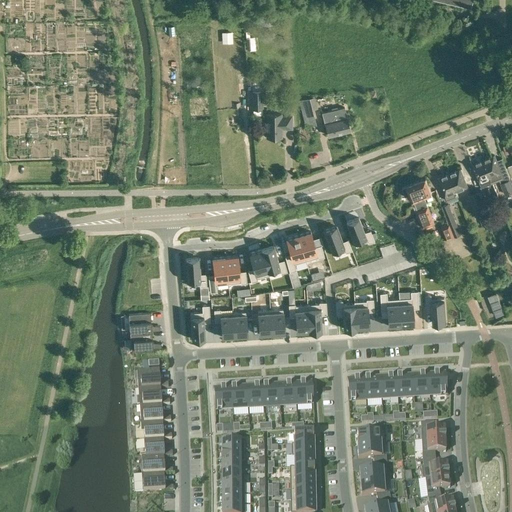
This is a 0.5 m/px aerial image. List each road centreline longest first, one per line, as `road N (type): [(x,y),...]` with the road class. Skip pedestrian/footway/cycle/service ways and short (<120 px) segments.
road 1 (residential): [(170,250),(244,247),(373,204)]
road 2 (tertiary): [(165,218),(276,203),(363,177)]
road 3 (residential): [(472,511),(461,444),(468,337)]
road 4 (tertiary): [(0,241),(165,218)]
road 5 (residential): [(334,346),(347,511)]
road 6 (tertiary): [(363,177),(511,119)]
road 7 (residential): [(178,356),(334,346)]
road 8 (residential): [(184,511),(178,356)]
road 9 (residential): [(334,346),(329,285),(400,260)]
road 10 (residential): [(334,346),(468,337)]
